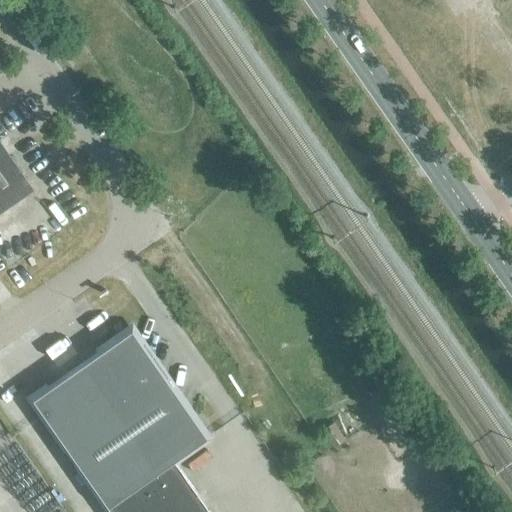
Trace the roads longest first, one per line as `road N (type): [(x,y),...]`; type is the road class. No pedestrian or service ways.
road 1 (unclassified): [(0,332),(115,253),(129,214),(124,190),(0,12)]
road 2 (secondary): [(469,217),(319,0)]
